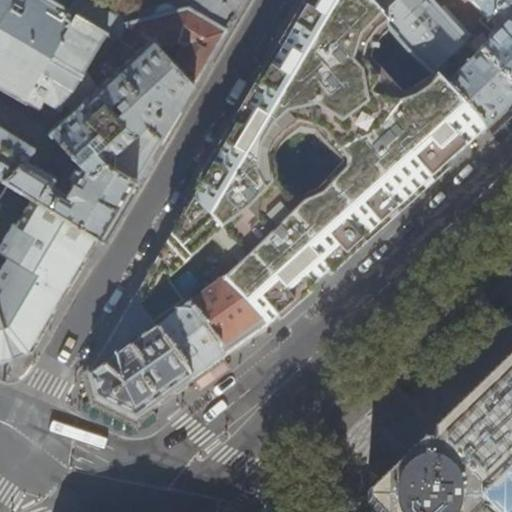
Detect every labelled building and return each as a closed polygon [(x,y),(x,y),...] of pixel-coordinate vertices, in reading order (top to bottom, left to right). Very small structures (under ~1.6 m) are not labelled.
[(118,38),(69,10),(63,6),(52,0),(0,0),(0,85),(38,108),(42,100),(57,108),(57,109),(59,111),(60,108),(64,101),(71,111),(48,131),(80,165),(63,191),(50,183),(53,176),(37,166),(33,148),(0,127),(0,176),(27,194),(93,235),(101,239),(109,225),(149,157),(159,140),(192,84),(149,39),(126,25),(118,38)] [(194,0),(189,9),(126,23),(123,14),(115,16),(88,0),(74,0),(69,10),(118,38),(126,25),(149,39),(192,84),(208,57),(241,0),(194,0)] [(219,285),(266,329),(280,316),(295,303),(425,185),(426,187),(455,159),(485,131),(444,87),(436,79),(436,78),(413,99),(400,103),(363,64),(367,49),(386,25),(363,0),(310,0),(296,24),(231,136),(192,201),(190,205),(134,299),(152,326),(183,305),(164,276),(211,242),(237,270),(219,285)] [(454,54),(467,41),(439,12),(428,0),(363,0),(386,25),(436,78),(436,79),(442,74),(443,74),(448,69),(447,67),(457,57),(454,54)] [(478,21),(490,34),(497,29),(501,32),(490,42),(482,35),(470,45),(478,54),(511,90),(511,19),(501,7),(494,0),(468,0),(483,16),(478,21)] [(511,19),(511,0),(494,0),(501,7),(511,19)] [(444,8),(439,12),(467,41),(471,37),(444,8)] [(511,90),(478,54),(444,87),(485,131),(499,117),(511,104),(511,90)] [(80,256),(93,235),(27,194),(0,238),(0,355),(29,346),(74,268),(81,257),(80,256)] [(219,285),(189,307),(225,359),(243,345),(266,329),(219,285)] [(88,378),(95,402),(136,422),(160,405),(162,404),(163,403),(191,383),(156,332),(118,359),(113,356),(152,327),(152,326),(134,299),(104,351),(88,377),(88,378)] [(189,307),(184,312),(156,332),(191,383),(206,372),(225,359),(189,307)] [(156,332),(184,312),(181,308),(153,328),(156,332)] [(511,480),(511,355),(432,432),(432,443),(484,497),(495,497),(511,480)] [(479,511),(484,508),(484,497),(432,443),(422,443),(376,486),(376,511),(479,511)] [(511,511),(511,480),(495,497),(495,508),(498,511),(511,511)]
